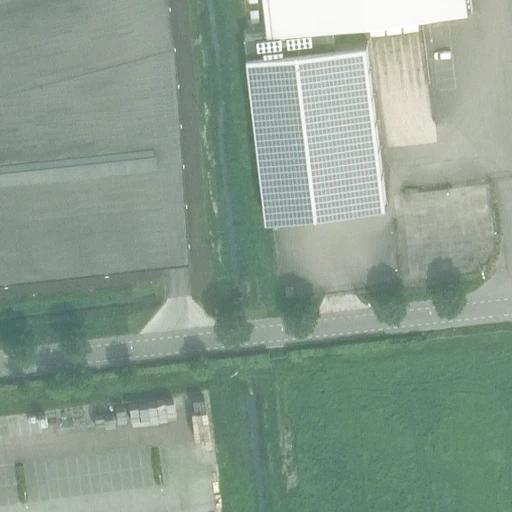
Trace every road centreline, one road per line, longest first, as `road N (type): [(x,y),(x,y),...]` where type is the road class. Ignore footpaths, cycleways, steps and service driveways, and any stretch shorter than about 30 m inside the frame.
road 1 (unclassified): [(511,307),(0,365)]
road 2 (unknown): [(0,456),(164,439),(175,492)]
